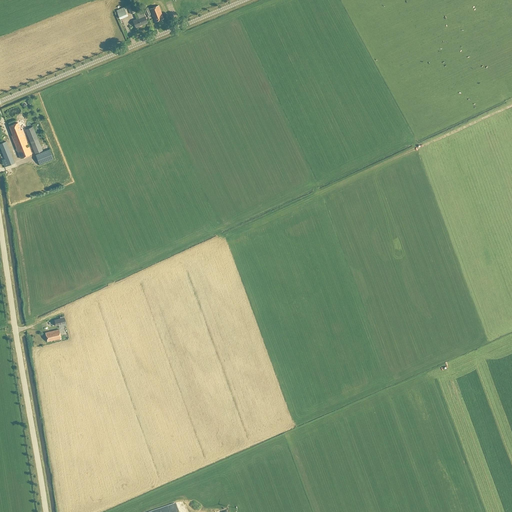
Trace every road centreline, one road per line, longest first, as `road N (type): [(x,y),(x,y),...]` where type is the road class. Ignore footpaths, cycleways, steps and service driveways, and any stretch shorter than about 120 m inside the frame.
road 1 (unclassified): [(43,511),(0,226)]
road 2 (unclassified): [(0,102),(244,0)]
